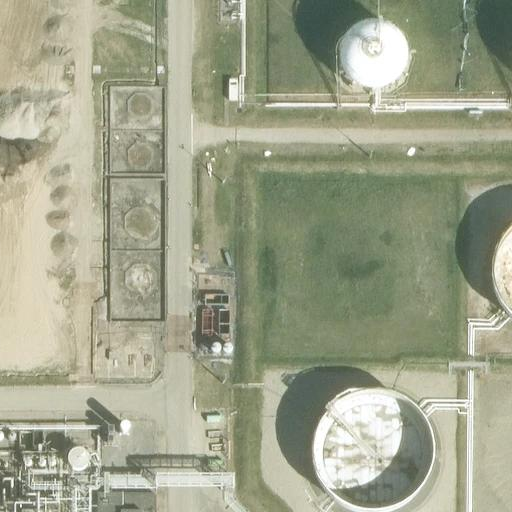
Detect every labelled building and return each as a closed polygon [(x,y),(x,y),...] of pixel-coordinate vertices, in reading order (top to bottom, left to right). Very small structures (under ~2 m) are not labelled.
[(0,0),(0,50),(43,51),(44,0),(0,0)] [(405,57),(404,51),(403,45),(400,40),(395,34),(391,30),(384,26),(377,24),(371,24),(363,26),(359,27),(353,31),(348,35),(344,40),(342,45),(340,51),(340,57),(340,63),(342,69),(344,73),(348,79),(353,83),(359,86),(363,88),(371,89),(377,89),(384,87),(390,84),(396,80),(400,75),(403,69),(404,63),(405,57)] [(0,153),(45,155),(48,87),(0,85),(0,153)] [(0,183),(0,250),(47,252),(49,185),(0,183)] [(511,317),(511,231),(495,262),(500,305),(511,317)] [(0,352),(45,354),(47,287),(0,285),(0,352)] [(340,508),(356,511),(392,511),(420,497),(436,461),(427,423),(396,398),(359,395),(330,411),(312,442),(318,484),(340,508)] [(70,486),(97,488),(99,452),(72,450),(70,486)] [(154,511),(155,495),(121,495),(98,495),(97,511),(154,511)]
